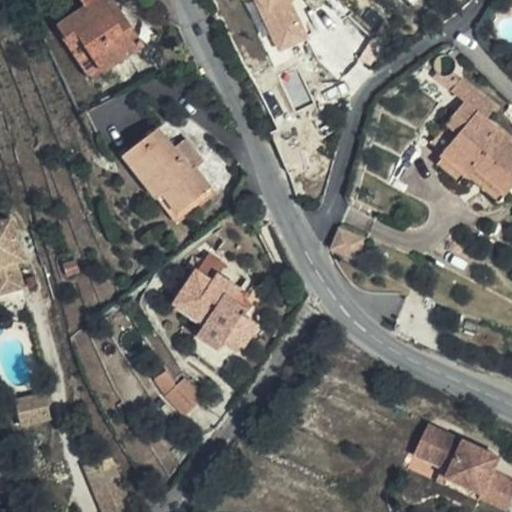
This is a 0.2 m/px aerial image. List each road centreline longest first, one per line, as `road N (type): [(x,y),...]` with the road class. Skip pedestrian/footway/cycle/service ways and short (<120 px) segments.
road 1 (residential): [(301,245),(321,224),(361,101),(480,0)]
road 2 (tertiary): [(511,406),(387,346),(353,321),(301,245)]
road 3 (tertiary): [(301,245),(189,0)]
